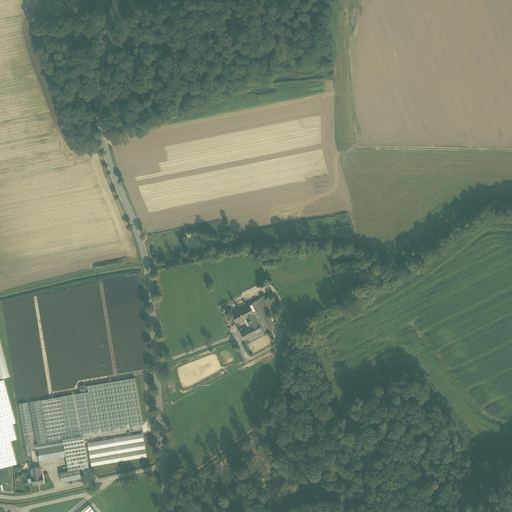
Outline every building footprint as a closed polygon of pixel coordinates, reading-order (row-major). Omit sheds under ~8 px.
[(0,174),(13,172),(12,167),(17,166),(14,148),(13,149),(12,148),(12,144),(10,145),(11,150),(8,144),(9,143),(12,143),(12,140),(8,142),(7,138),(5,135),(5,132),(4,130),(2,131),(1,130),(0,129),(0,136),(0,174)] [(108,279),(102,280),(103,286),(106,284),(107,284),(104,285),(115,284),(116,286),(118,286),(119,288),(126,284),(128,284),(131,282),(133,285),(137,282),(139,286),(137,276),(136,273),(131,274),(130,275),(111,278),(108,279)] [(264,299),(263,297),(260,298),(266,311),(270,309),(264,299)] [(268,297),(264,299),(270,309),(270,310),(274,308),(268,297)] [(260,298),(252,303),(254,307),(261,321),(258,323),(262,331),(264,334),(275,328),(266,311),(260,298)] [(11,301),(2,302),(3,309),(6,308),(5,305),(17,303),(17,301),(11,302),(11,301)] [(248,305),(239,310),(244,319),(246,318),(247,321),(250,326),(258,323),(251,309),(248,305)] [(254,307),(251,309),(258,323),(261,321),(254,307)] [(244,319),(239,310),(231,314),(236,323),(238,322),(243,320),(244,319)] [(293,321),(280,347),(288,351),(291,338),(298,324),(293,321)] [(247,328),(240,332),(244,340),(262,331),(258,323),(250,326),(247,328)] [(262,331),(244,340),(246,343),(264,334),(262,331)] [(0,342),(0,378),(9,376),(0,342)] [(135,378),(87,386),(88,392),(95,434),(143,426),(135,378)] [(4,379),(0,380),(0,468),(17,464),(10,440),(16,439),(12,423),(15,423),(4,379)] [(88,392),(41,400),(49,442),(36,444),(35,444),(35,449),(37,449),(63,444),(62,439),(83,436),(95,434),(88,392)] [(41,400),(29,402),(36,444),(49,442),(41,400)] [(27,403),(18,404),(24,435),(33,433),(27,403)] [(33,433),(24,435),(28,463),(38,461),(37,457),(38,457),(38,456),(37,456),(35,449),(35,444),(33,433)] [(142,433),(87,443),(91,467),(146,457),(142,433)] [(83,436),(62,439),(63,444),(65,456),(68,470),(79,468),(88,467),(83,436)] [(63,444),(37,449),(39,461),(65,456),(63,444)] [(40,467),(35,468),(37,475),(31,476),(33,485),(44,483),(42,474),(41,474),(40,467)] [(68,470),(59,472),(61,482),(81,478),(79,468),(68,470)] [(0,469),(0,479),(8,479),(8,469),(0,469)]
